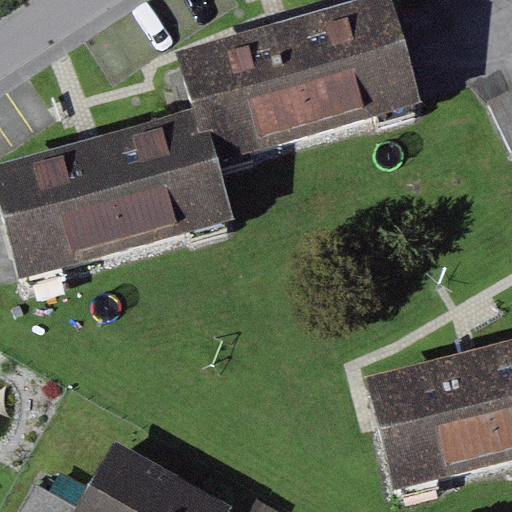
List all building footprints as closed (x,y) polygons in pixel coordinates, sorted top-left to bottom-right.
[(174,76),(188,124),(204,180),(412,121),(383,17),(284,45),(174,76)] [(511,151),(511,97),(491,108),(511,151)] [(0,177),(0,264),(8,293),(219,233),(204,180),(188,124),(94,151),(0,177)] [(370,389),(398,497),(511,467),(511,352),(472,362),(370,389)] [(87,511),(188,511),(108,471),(87,511)] [(71,511),(73,509),(33,488),(19,511),(71,511)]
